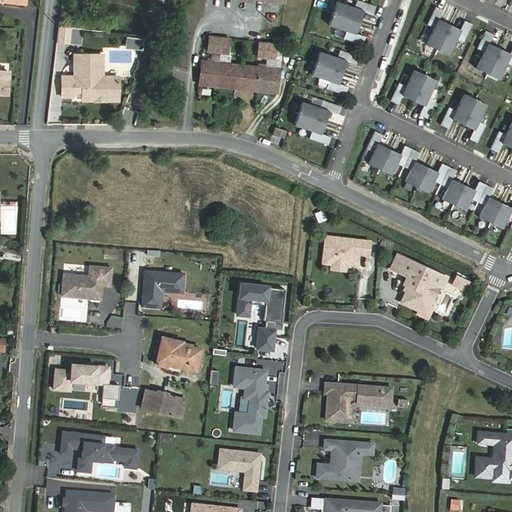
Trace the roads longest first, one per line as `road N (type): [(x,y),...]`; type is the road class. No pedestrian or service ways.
road 1 (residential): [(15,511),(49,140)]
road 2 (residential): [(461,356),(378,319),(303,315),(283,511)]
road 3 (tertiary): [(332,182),(279,156),(218,140),(49,140)]
road 4 (tertiary): [(504,269),(332,182)]
road 5 (residential): [(359,106),(511,179)]
road 6 (residential): [(35,141),(51,0)]
